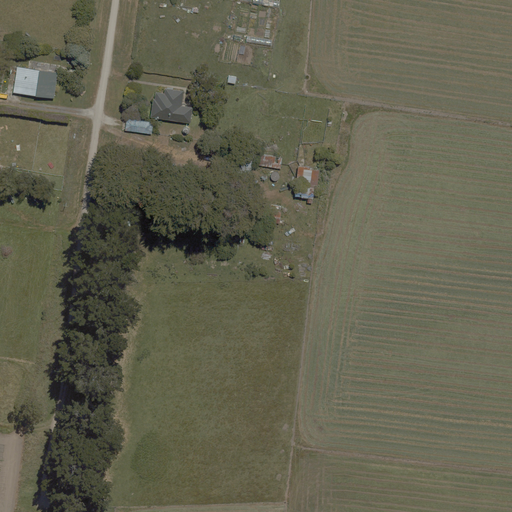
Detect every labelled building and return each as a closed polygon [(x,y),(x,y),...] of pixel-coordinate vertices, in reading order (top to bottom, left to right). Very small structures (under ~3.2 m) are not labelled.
[(56,101),(59,75),(17,70),(13,97),(56,101)] [(165,99),(154,97),(150,121),(191,127),(193,110),(180,108),(183,91),(166,89),(165,99)] [(126,118),(125,131),(150,135),(152,122),(126,118)] [(257,153),(255,167),(282,169),(283,155),(257,153)] [(297,167),(296,185),(295,198),(309,199),(308,204),(314,204),(316,187),(316,183),(319,183),(320,178),(312,177),(313,169),(297,167)] [(280,224),(282,206),(269,204),(267,222),(280,224)]
